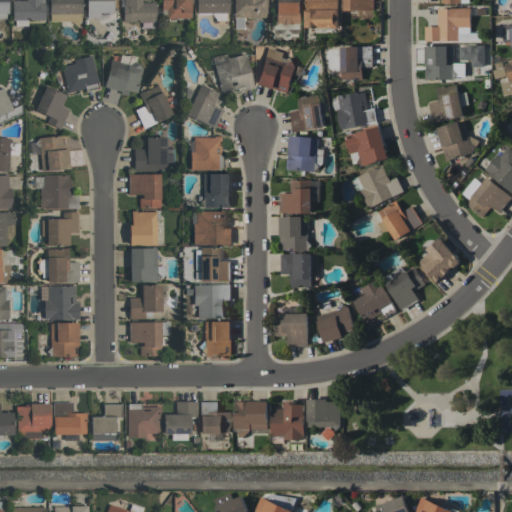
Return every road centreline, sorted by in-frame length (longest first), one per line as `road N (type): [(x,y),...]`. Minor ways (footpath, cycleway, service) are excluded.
road 1 (residential): [(0,375),(254,376),(339,366),(447,312),(511,243)]
road 2 (residential): [(399,0),(398,55),(417,157),(442,208),(498,262)]
road 3 (residential): [(254,134),(254,376)]
road 4 (residential): [(104,134),(103,374)]
